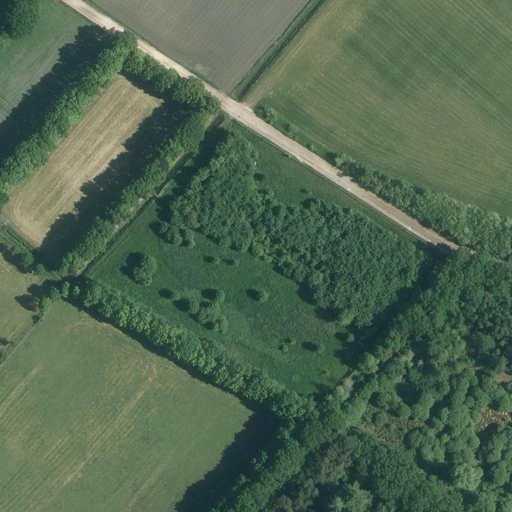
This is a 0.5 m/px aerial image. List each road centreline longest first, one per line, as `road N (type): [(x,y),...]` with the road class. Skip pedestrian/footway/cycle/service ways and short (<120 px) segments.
road 1 (track): [(473,256),(73,0)]
road 2 (track): [(473,256),(253,511)]
